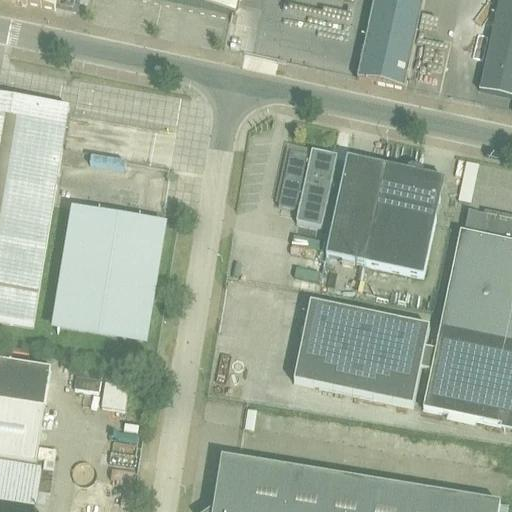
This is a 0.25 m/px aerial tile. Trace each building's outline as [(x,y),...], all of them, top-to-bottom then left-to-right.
[(163,0),(234,15),(237,0),(0,0),(55,13),(56,9),(74,13),(77,0),(163,0)] [(404,92),(423,0),(374,0),(357,82),(404,92)] [(511,99),(511,0),(499,0),(479,92),(511,99)] [(69,111),(0,99),(0,324),(33,330),(69,111)] [(290,154),(278,209),(295,213),(296,209),(300,210),(296,226),(321,231),(337,159),(312,154),(311,158),(290,154)] [(408,174),(386,170),(347,161),(326,259),(424,281),(445,182),(423,178),(424,175),(424,174),(422,172),(422,171),(412,169),(411,169),(409,171),(408,171),(408,174)] [(511,432),(511,219),(485,214),(484,217),(464,213),(461,231),(465,232),(464,236),(460,235),(435,353),(426,351),(430,331),(310,306),(293,387),(413,411),(421,372),(431,374),(423,413),(511,432)] [(0,364),(0,405),(45,412),(51,373),(0,364)] [(0,405),(0,462),(36,469),(45,412),(0,405)] [(499,511),(501,507),(382,488),(222,462),(214,511),(213,511),(499,511)] [(0,465),(0,506),(34,511),(41,472),(0,465)]
